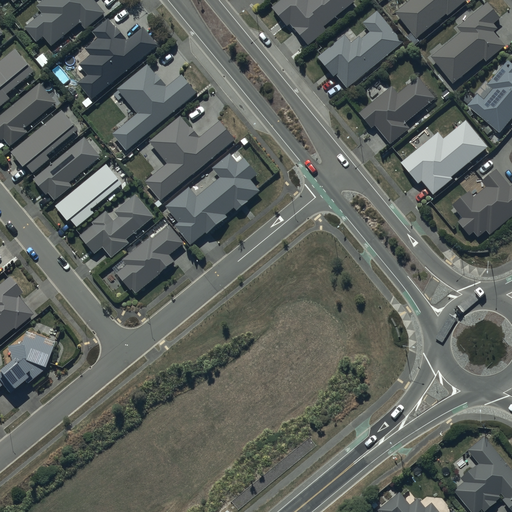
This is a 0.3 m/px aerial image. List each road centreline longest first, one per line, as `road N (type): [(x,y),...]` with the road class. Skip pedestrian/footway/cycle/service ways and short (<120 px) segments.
road 1 (residential): [(327,187),(124,354)]
road 2 (residential): [(327,187),(174,0)]
road 3 (residential): [(211,0),(350,169)]
road 4 (residential): [(124,354),(0,202)]
road 5 (residential): [(441,334),(327,187)]
road 6 (residential): [(350,169),(440,271),(481,298)]
road 7 (residential): [(124,354),(0,459)]
road 8 (secondary): [(352,464),(416,392),(440,342)]
road 9 (secondary): [(480,385),(352,464)]
